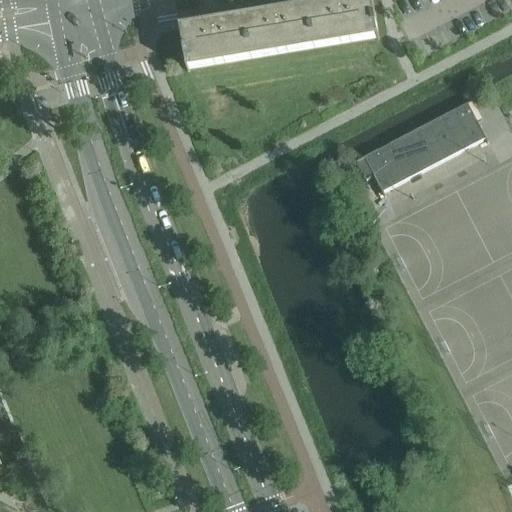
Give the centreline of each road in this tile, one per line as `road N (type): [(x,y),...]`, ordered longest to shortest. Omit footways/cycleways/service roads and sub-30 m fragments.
road 1 (secondary): [(272,511),(147,192),(91,0)]
road 2 (secondary): [(59,7),(97,163),(234,511)]
